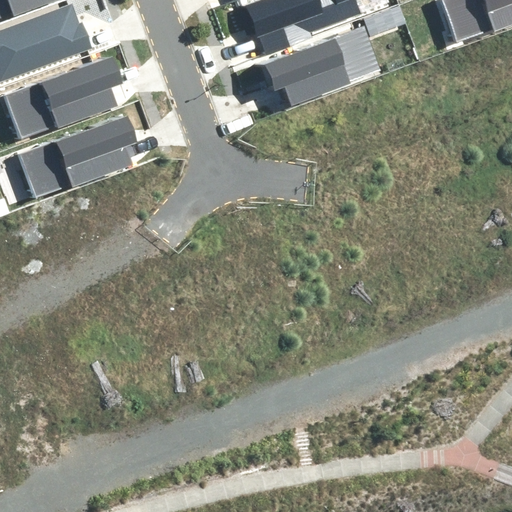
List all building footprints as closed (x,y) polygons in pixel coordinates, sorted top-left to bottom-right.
[(0,0),(0,12),(35,0),(0,0)] [(300,27),(354,9),(350,0),(239,0),(256,47),(301,32),(300,27)] [(511,0),(433,0),(447,42),(511,21),(511,0)] [(0,76),(86,48),(70,2),(0,25),(0,76)] [(279,81),(286,100),(377,69),(361,24),(260,58),(269,84),(279,81)] [(0,87),(16,132),(107,101),(100,82),(110,78),(102,52),(0,86),(0,87)] [(29,192),(121,161),(114,141),(124,138),(115,112),(14,146),(29,192)] [(325,158),(357,244),(333,253),(343,278),(366,270),(422,249),(381,138),(325,158)] [(254,182),(231,188),(248,245),(270,239),(254,182)] [(285,268),(262,276),(275,314),(298,306),(285,268)]
